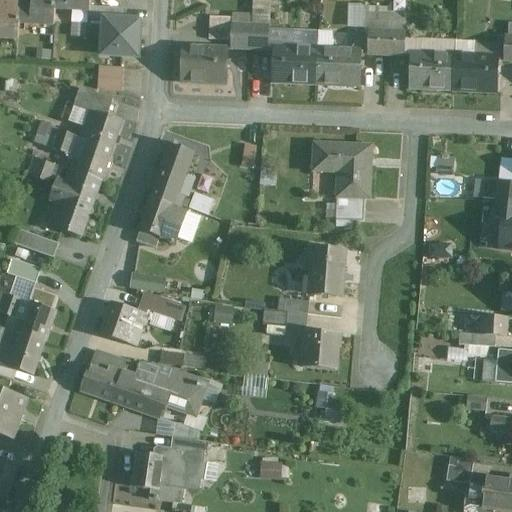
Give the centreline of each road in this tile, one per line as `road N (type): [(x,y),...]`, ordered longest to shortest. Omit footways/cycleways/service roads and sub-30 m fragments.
road 1 (residential): [(153,111),(20,511)]
road 2 (residential): [(153,111),(417,124)]
road 3 (residential): [(369,361),(377,259),(411,234),(417,124)]
